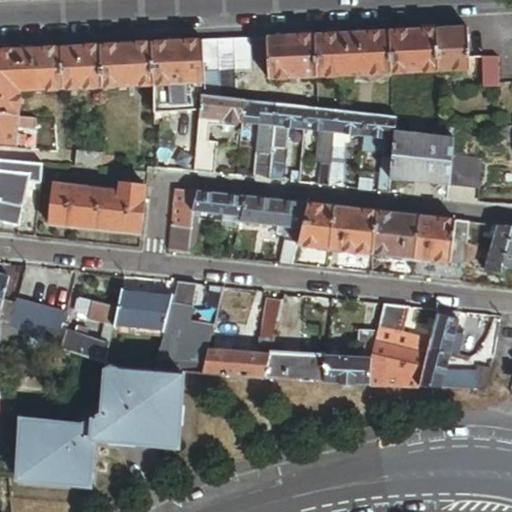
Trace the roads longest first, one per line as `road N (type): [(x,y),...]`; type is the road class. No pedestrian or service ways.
road 1 (residential): [(0,246),(511,303)]
road 2 (residential): [(0,17),(325,0)]
road 3 (tertiary): [(511,476),(412,474),(294,495),(249,511)]
